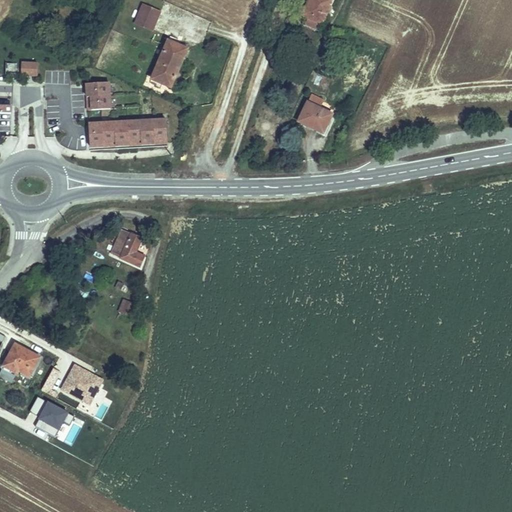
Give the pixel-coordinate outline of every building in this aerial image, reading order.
[(334,0),(312,0),(306,14),(312,17),(310,20),(307,27),(321,34),(324,27),(325,27),(337,1),(334,0)] [(160,13),(143,5),(135,23),(152,30),(160,13)] [(171,88),(188,51),(168,42),(152,77),(162,81),(161,84),(171,88)] [(37,77),(38,65),(21,65),(21,76),(37,77)] [(330,80),(336,69),(328,65),(322,77),(330,80)] [(88,95),(88,99),(110,98),(109,84),(91,85),(92,95),(88,95)] [(88,99),(88,103),(92,103),(93,112),(111,111),(110,98),(88,99)] [(324,141),(333,120),(308,109),(299,129),(324,141)] [(18,136),(29,136),(29,114),(18,114),(18,136)] [(154,145),(158,145),(158,141),(167,140),(166,122),(153,123),(154,145)] [(129,147),(133,146),(132,142),(141,142),(140,123),(128,124),(129,147)] [(150,145),(154,145),(153,123),(140,123),(141,142),(150,141),(150,145)] [(125,147),(129,147),(128,124),(115,125),(116,143),(125,143),(125,147)] [(89,126),(90,144),(100,144),(100,148),(103,148),(102,125),(89,126)] [(103,148),(107,148),(107,144),(116,143),(115,125),(102,125),(103,148)] [(130,257),(133,241),(112,237),(108,265),(138,269),(140,259),(130,257)] [(126,315),(130,302),(122,299),(118,313),(126,315)] [(140,321),(142,307),(129,305),(127,319),(140,321)] [(29,376),(37,357),(12,344),(1,367),(15,374),(17,371),(29,376)] [(74,363),(59,390),(89,406),(104,379),(74,363)] [(53,387),(60,371),(51,368),(45,383),(53,387)] [(55,436),(67,411),(37,397),(30,412),(39,417),(35,426),(55,436)] [(74,418),(69,425),(75,429),(68,439),(70,441),(83,423),(74,418)]
